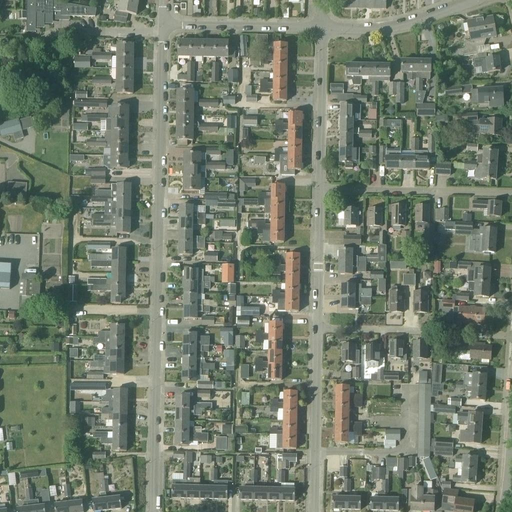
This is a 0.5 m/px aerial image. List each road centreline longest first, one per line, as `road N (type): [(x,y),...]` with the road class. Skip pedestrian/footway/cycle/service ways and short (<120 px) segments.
road 1 (residential): [(152,511),(162,26)]
road 2 (residential): [(511,193),(318,190)]
road 3 (residential): [(314,452),(407,455),(408,384)]
road 4 (residential): [(318,190),(322,27)]
road 5 (residential): [(322,27),(162,26)]
road 6 (residential): [(476,0),(400,25),(322,27)]
road 7 (residential): [(316,329),(318,190)]
road 8 (residential): [(314,452),(316,329)]
